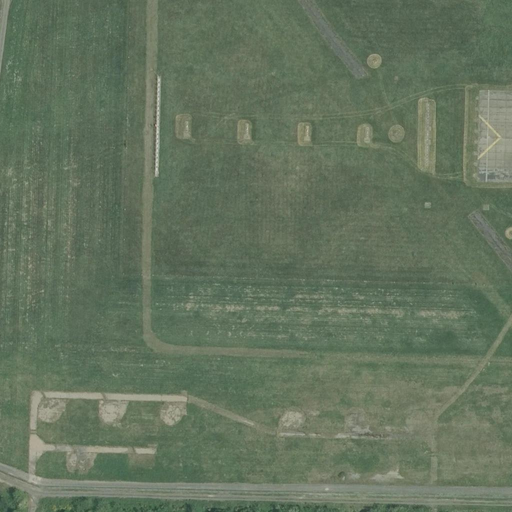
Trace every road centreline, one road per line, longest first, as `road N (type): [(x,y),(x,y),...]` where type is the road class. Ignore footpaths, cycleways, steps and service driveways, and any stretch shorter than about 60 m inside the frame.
road 1 (track): [(154,0),(152,346),(181,358),(511,369)]
road 2 (track): [(511,510),(44,502),(0,485)]
